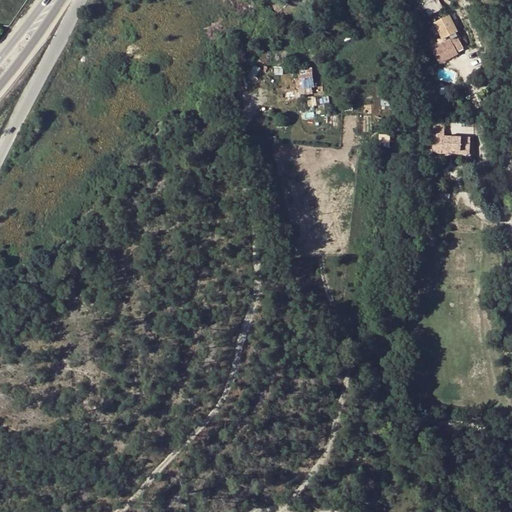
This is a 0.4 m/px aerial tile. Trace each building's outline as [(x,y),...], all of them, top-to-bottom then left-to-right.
[(435,0),(426,0),(419,5),(425,14),(439,6),(435,0)] [(445,13),(432,21),(441,37),(443,41),(432,47),(441,61),(457,52),(455,49),(462,45),(455,33),(457,32),(445,13)] [(441,37),(430,43),(432,47),(443,41),(441,37)] [(316,92),(314,67),(296,68),(298,94),(316,92)] [(445,124),(435,124),(434,154),(442,154),(442,153),(442,146),(443,137),(444,137),(445,124)] [(462,138),(443,137),(442,146),(462,147),(462,138)] [(471,138),(462,138),(462,147),(461,153),(461,155),(470,155),(471,138)] [(368,468),(370,457),(353,451),(352,455),(364,458),(362,466),(368,468)] [(364,458),(352,455),(349,474),(356,476),(358,466),(362,466),(364,458)]
